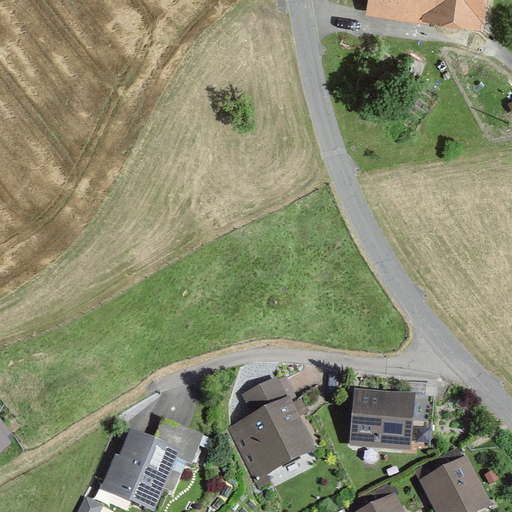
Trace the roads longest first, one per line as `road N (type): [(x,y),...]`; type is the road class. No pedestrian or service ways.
road 1 (residential): [(446,355),(391,368),(236,356),(129,392),(0,469)]
road 2 (residential): [(298,0),(326,138),(364,234),(446,355)]
